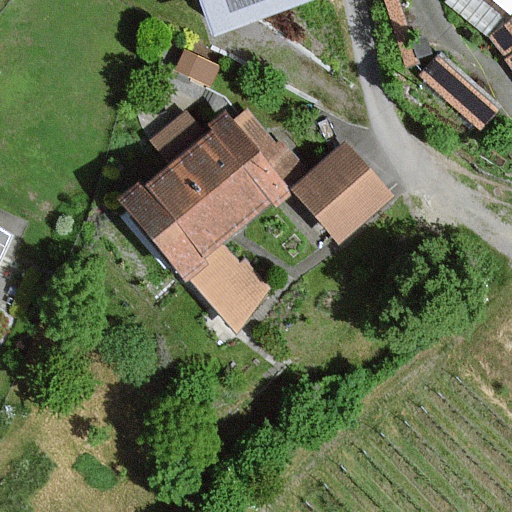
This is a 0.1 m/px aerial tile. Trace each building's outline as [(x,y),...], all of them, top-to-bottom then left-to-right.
[(299,0),(192,0),(206,35),(299,0)] [(511,0),(441,0),(439,3),(482,36),(494,20),(500,24),(511,8),(511,0)] [(511,26),(488,49),(511,75),(511,26)] [(476,101),(431,61),(416,77),(460,118),(476,101)] [(285,166),(239,116),(226,128),(215,116),(112,210),(182,286),(187,282),(206,302),(235,276),(214,253),(278,194),(268,182),(285,166)] [(385,199),(341,147),(287,192),(332,244),(385,199)] [(0,256),(9,237),(0,232),(0,256)]
